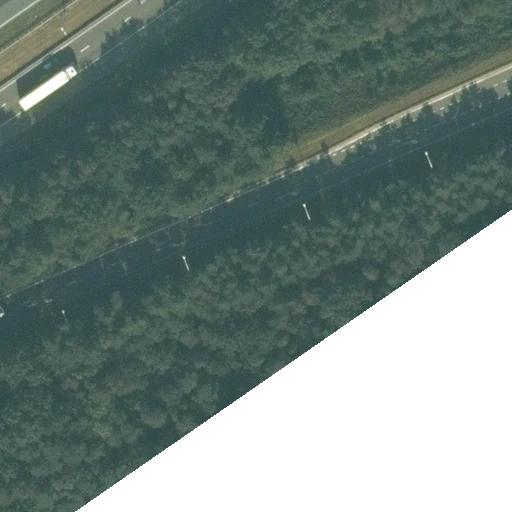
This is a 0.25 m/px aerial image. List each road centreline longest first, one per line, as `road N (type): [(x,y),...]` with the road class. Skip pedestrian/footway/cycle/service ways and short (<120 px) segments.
road 1 (motorway): [(0,314),(511,91)]
road 2 (motorway): [(0,115),(170,0)]
